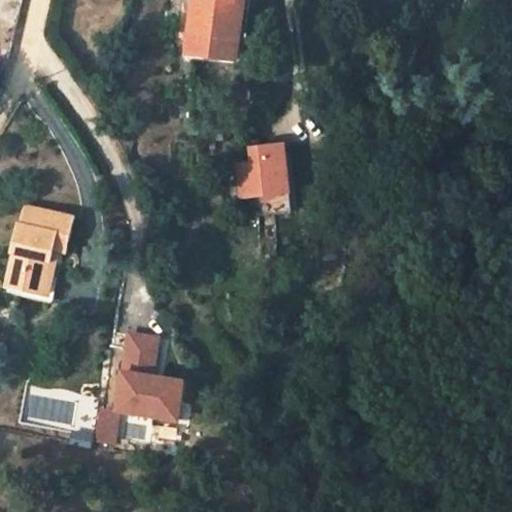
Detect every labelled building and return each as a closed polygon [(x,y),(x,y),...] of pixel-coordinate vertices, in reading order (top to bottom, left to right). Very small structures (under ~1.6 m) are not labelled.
[(243,0),(195,0),(189,53),(237,59),(243,0)] [(222,118),(213,118),(214,138),(222,138),(222,118)] [(292,212),(285,145),(252,149),(253,164),(238,166),(242,198),(257,196),(259,216),(292,212)] [(22,222),(19,221),(5,286),(18,289),(15,304),(42,310),(55,251),(67,253),(75,216),(26,205),(22,222)] [(165,334),(128,330),(119,413),(190,421),(195,375),(161,372),(165,334)] [(100,408),(93,445),(112,448),(118,411),(100,408)]
